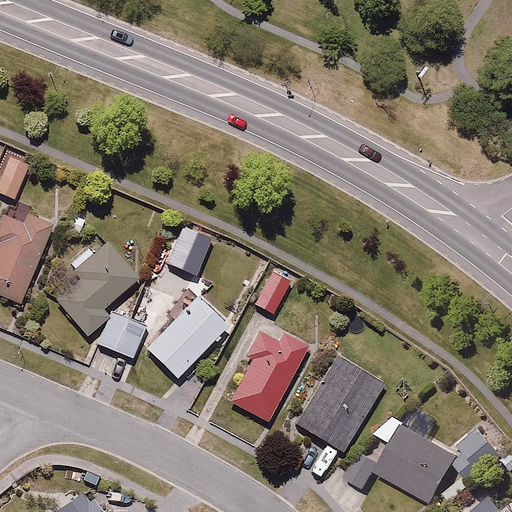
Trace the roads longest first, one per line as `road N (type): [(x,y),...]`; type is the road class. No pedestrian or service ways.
road 1 (primary): [(511,263),(313,136),(0,4)]
road 2 (residential): [(261,511),(195,469),(0,381)]
